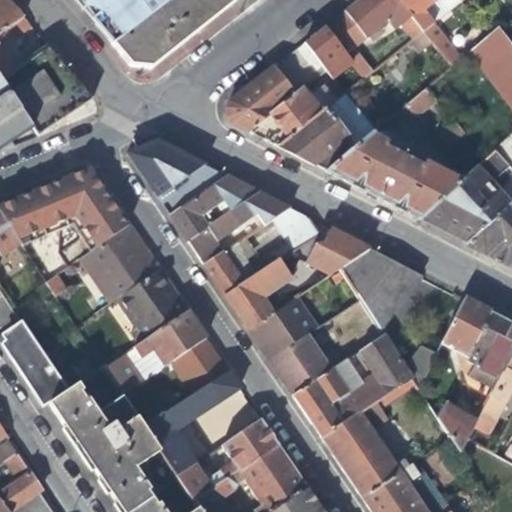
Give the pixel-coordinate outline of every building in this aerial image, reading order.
[(0,0),(0,32),(1,32),(20,18),(5,0),(0,0)] [(76,0),(86,11),(94,21),(121,0),(76,0)] [(165,0),(121,0),(94,21),(112,42),(165,0)] [(165,0),(112,42),(110,43),(128,65),(147,68),(191,33),(231,2),(229,0),(165,0)] [(398,26),(408,39),(420,30),(395,0),(354,0),(353,1),(320,27),(342,54),(351,47),(384,22),(391,30),(398,26)] [(395,0),(420,30),(428,40),(448,66),(458,58),(429,20),(452,0),(395,0)] [(27,26),(20,18),(1,32),(7,41),(27,26)] [(369,69),(351,47),(342,54),(320,27),(312,34),(301,43),(322,69),(327,75),(347,61),(359,77),(369,69)] [(465,52),(511,108),(511,47),(496,27),(465,52)] [(407,40),(416,51),(428,40),(420,30),(408,39),(407,40)] [(15,51),(7,41),(1,32),(0,32),(0,56),(10,70),(22,61),(15,51)] [(448,66),(428,40),(416,51),(436,76),(448,66)] [(311,78),(322,69),(301,43),(268,69),(225,103),(225,122),(243,131),(263,115),(298,88),(311,78)] [(10,70),(0,77),(0,87),(13,106),(64,70),(55,59),(44,46),(22,61),(10,70)] [(0,77),(10,70),(0,56),(0,77)] [(77,85),(64,70),(13,106),(28,126),(35,135),(88,99),(77,85)] [(424,86),(403,103),(411,113),(413,115),(434,98),(424,86)] [(0,143),(9,138),(28,126),(13,106),(0,87),(0,143)] [(303,95),(298,88),(263,115),(274,129),(281,138),(319,108),(324,105),(312,89),(303,95)] [(397,123),(411,113),(403,103),(391,114),(390,115),(397,123)] [(371,130),(390,115),(391,114),(384,105),(364,121),(371,130)] [(349,148),(319,108),(281,138),(271,146),(291,156),(320,171),(349,148)] [(457,129),(445,112),(432,123),(444,139),(457,129)] [(369,131),(349,148),(320,171),(372,198),(415,221),(421,215),(460,179),(417,157),(415,160),(382,144),(384,140),(369,131)] [(446,230),(464,241),(511,197),(511,131),(469,171),(460,179),(421,215),(446,230)] [(187,177),(198,192),(222,176),(153,141),(124,154),(144,184),(165,214),(177,206),(167,190),(187,177)] [(41,188),(0,205),(0,222),(17,247),(18,250),(72,228),(87,250),(123,225),(86,170),(41,188)] [(222,203),(228,211),(254,193),(236,184),(222,176),(198,192),(177,206),(165,214),(175,229),(183,241),(207,225),(201,216),(222,203)] [(177,206),(198,192),(187,177),(167,190),(177,206)] [(257,227),(270,218),(284,208),(272,202),(254,193),(228,211),(207,225),(183,241),(200,267),(218,255),(210,242),(249,216),(257,227)] [(511,197),(464,241),(461,244),(485,257),(511,233),(511,197)] [(275,259),(309,236),(305,220),(296,215),(284,208),(270,218),(284,245),(271,254),(275,259)] [(0,258),(17,247),(0,222),(0,258)] [(105,301),(112,297),(153,270),(138,247),(123,225),(87,250),(76,257),(105,301)] [(335,269),(363,249),(326,230),(319,243),(309,245),(300,264),(324,276),(335,269)] [(241,238),(218,255),(200,267),(221,297),(254,274),(241,255),(245,251),(247,246),(241,238)] [(394,265),(363,249),(335,269),(376,330),(414,276),(394,265)] [(273,260),(254,274),(221,297),(233,315),(244,331),(269,314),(259,299),(286,280),(273,260)] [(127,331),(135,344),(182,312),(167,290),(153,270),(112,297),(133,328),(127,331)] [(54,272),(40,282),(50,297),(65,286),(54,272)] [(269,314),(244,331),(255,347),(265,362),(304,336),(313,330),(291,298),(269,314)] [(463,358),(464,356),(484,312),(474,307),(457,298),(436,344),(463,358)] [(122,353),(140,379),(165,362),(200,338),(191,324),(182,312),(135,344),(122,353)] [(464,356),(474,361),(497,372),(511,341),(511,326),(502,321),(484,312),(464,356)] [(0,335),(0,348),(8,361),(32,344),(19,324),(0,335)] [(355,352),(383,396),(407,380),(414,391),(414,389),(430,357),(417,349),(402,368),(380,335),(358,350),(355,352)] [(304,336),(265,362),(275,377),(288,396),(307,383),(337,363),(328,350),(319,356),(304,336)] [(211,354),(200,338),(165,362),(175,377),(180,374),(191,391),(187,393),(187,395),(223,371),(211,354)] [(511,378),(511,341),(497,372),(488,391),(473,421),(470,427),(486,435),(501,406),(499,405),(511,378)] [(32,344),(8,361),(14,370),(39,408),(46,404),(64,392),(55,379),(32,344)] [(307,383),(288,396),(303,418),(318,440),(356,414),(383,396),(355,352),(340,361),(337,363),(307,383)] [(122,353),(100,368),(118,394),(140,379),(122,353)] [(90,356),(55,379),(64,392),(75,384),(100,368),(90,356)] [(465,378),(488,391),(497,372),(474,361),(465,378)] [(175,377),(187,393),(191,391),(180,374),(175,377)] [(94,413),(75,384),(64,392),(46,404),(75,448),(130,411),(120,396),(94,413)] [(442,404),(414,389),(414,391),(434,421),(442,404)] [(473,421),(442,404),(434,421),(447,441),(457,455),(464,441),(470,427),(473,421)] [(131,468),(157,451),(140,426),(130,411),(75,448),(106,494),(136,474),(131,468)] [(157,414),(140,426),(157,451),(174,476),(191,464),(157,414)] [(348,484),(386,459),(356,414),(318,440),(336,466),(348,484)] [(202,481),(191,464),(174,476),(190,500),(274,446),(267,436),(256,420),(216,447),(225,460),(213,468),(215,472),(202,481)] [(490,455),(511,466),(511,433),(503,429),(490,455)] [(0,490),(0,511),(5,511),(37,491),(19,464),(3,440),(0,442),(0,466),(2,465),(13,482),(0,490)] [(285,463),(274,446),(190,500),(191,501),(195,508),(198,511),(264,511),(301,487),(285,463)] [(396,474),(386,459),(348,484),(358,499),(396,474)] [(413,463),(396,474),(358,499),(367,511),(421,511),(418,507),(435,495),(413,463)] [(161,511),(136,474),(106,494),(118,511),(161,511)] [(264,511),(318,511),(301,487),(264,511)] [(44,511),(35,497),(13,511),(44,511)]
